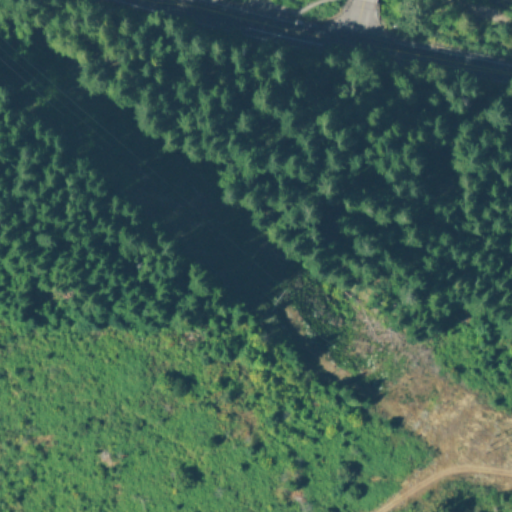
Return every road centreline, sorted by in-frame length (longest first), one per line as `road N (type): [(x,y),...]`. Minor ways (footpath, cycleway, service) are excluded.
road 1 (tertiary): [(175,0),(511,72)]
road 2 (track): [(511,475),(446,470),(373,511)]
